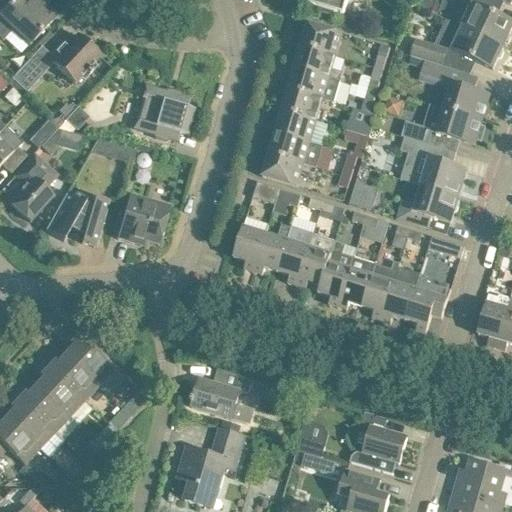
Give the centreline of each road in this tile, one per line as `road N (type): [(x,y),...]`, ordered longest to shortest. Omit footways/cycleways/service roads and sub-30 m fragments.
road 1 (residential): [(14,290),(44,290),(54,278),(171,277),(236,95),(241,48)]
road 2 (residential): [(419,511),(444,439),(444,360),(511,159)]
road 3 (unclassified): [(241,48),(126,36),(74,0)]
road 4 (residential): [(161,362),(165,401),(139,511)]
